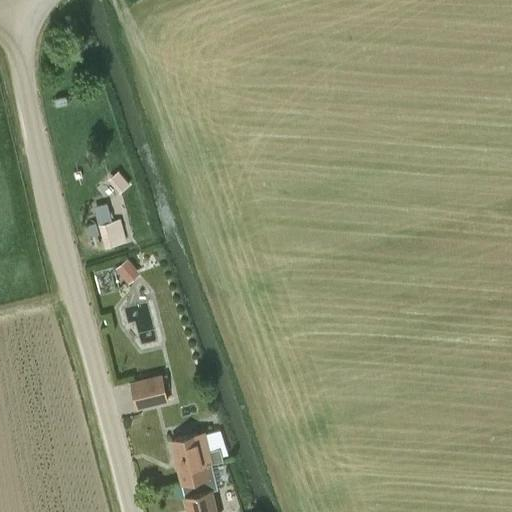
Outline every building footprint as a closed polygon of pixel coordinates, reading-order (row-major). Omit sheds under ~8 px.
[(118,171),(112,177),(122,189),(129,184),(118,171)] [(119,220),(112,222),(100,225),(106,246),(124,240),(119,220)] [(117,268),(125,278),(135,269),(127,260),(117,268)] [(136,407),(166,399),(160,374),(130,381),(136,407)] [(204,462),(211,461),(224,457),(221,446),(212,448),(207,431),(197,433),(197,432),(171,439),(181,482),(207,475),(204,462)] [(217,487),(211,461),(204,462),(207,475),(181,482),(188,511),(216,511),(211,488),(217,487)]
